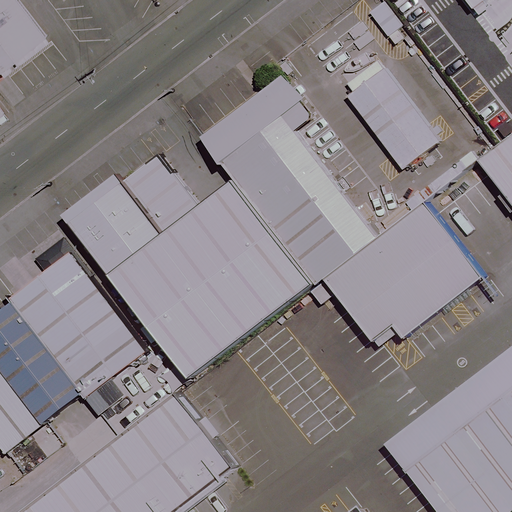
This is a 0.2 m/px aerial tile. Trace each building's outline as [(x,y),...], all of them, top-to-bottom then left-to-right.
[(0,0),(0,64),(34,38),(3,0),(0,0)] [(437,0),(393,35),(486,154),(511,133),(511,69),(457,0),(437,0)] [(437,145),(374,64),(334,95),(397,176),(437,145)] [(369,241),(276,122),(212,172),(230,192),(304,291),(313,284),(369,241)] [(511,133),(486,154),(468,167),(511,223),(511,133)] [(111,178),(63,216),(114,281),(194,219),(152,167),(122,191),(111,178)] [(106,285),(189,396),(313,303),(304,291),(230,192),(194,219),(114,281),(106,285)] [(409,209),(369,241),(313,284),(374,362),(470,287),(409,209)] [(139,350),(63,253),(0,301),(0,389),(32,431),(33,432),(139,350)] [(511,511),(511,344),(379,447),(429,511),(511,511)] [(0,455),(32,431),(0,389),(0,455)] [(176,511),(223,476),(165,401),(21,511),(176,511)]
